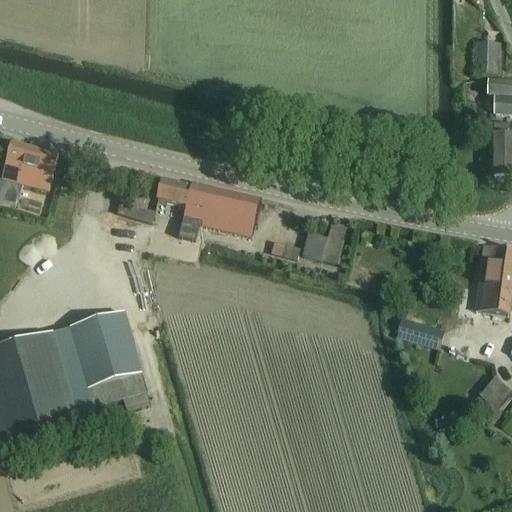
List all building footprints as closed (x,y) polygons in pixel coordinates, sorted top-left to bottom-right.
[(500,78),(502,46),(476,45),(475,77),(500,78)] [(511,84),(489,83),(488,99),(495,99),(495,117),(511,117),(511,84)] [(495,127),(494,181),(511,180),(511,137),(511,127),(495,127)] [(22,186),(49,193),(60,155),(13,142),(3,181),(2,183),(0,181),(0,201),(15,205),(17,198),(19,199),(22,186)] [(180,237),(197,241),(198,241),(201,229),(253,241),(263,201),(195,185),(194,189),(164,182),(158,204),(187,211),(180,237)] [(121,204),(117,216),(153,226),(157,214),(121,204)] [(337,267),(340,256),(342,245),(347,227),(331,224),(327,242),(308,237),(303,259),(337,267)] [(301,251),(275,245),(272,257),(298,263),(301,251)] [(475,275),(474,283),(478,283),(474,315),(511,320),(511,311),(511,251),(482,247),(479,275),(475,275)] [(71,332),(95,411),(125,402),(128,415),(152,408),(124,315),(71,331),(71,332)] [(445,333),(402,322),(397,341),(440,353),(445,333)] [(71,332),(54,337),(79,425),(97,420),(95,411),(71,332)] [(0,351),(0,439),(4,454),(81,432),(79,425),(54,337),(53,336),(0,351)] [(511,394),(495,380),(470,410),(492,429),(502,418),(500,416),(511,401),(511,394)] [(117,422),(84,432),(87,441),(119,431),(117,422)] [(144,437),(135,439),(137,451),(147,448),(144,437)]
